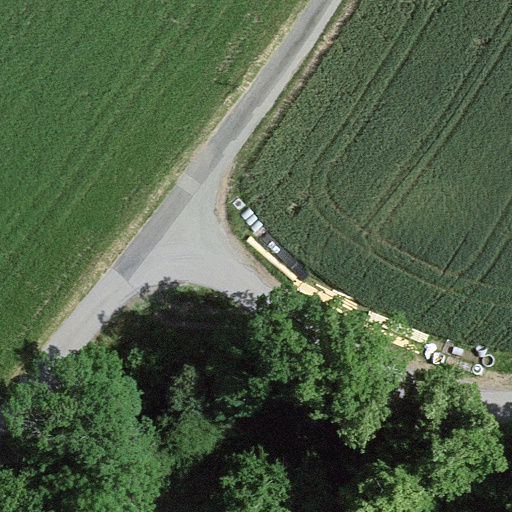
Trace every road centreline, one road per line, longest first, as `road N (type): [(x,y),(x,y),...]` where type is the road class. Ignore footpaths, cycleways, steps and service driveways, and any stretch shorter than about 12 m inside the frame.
road 1 (unclassified): [(511,411),(425,401),(336,359),(299,338),(164,223)]
road 2 (unclassified): [(325,0),(164,223)]
road 3 (unclassified): [(164,223),(0,439)]
